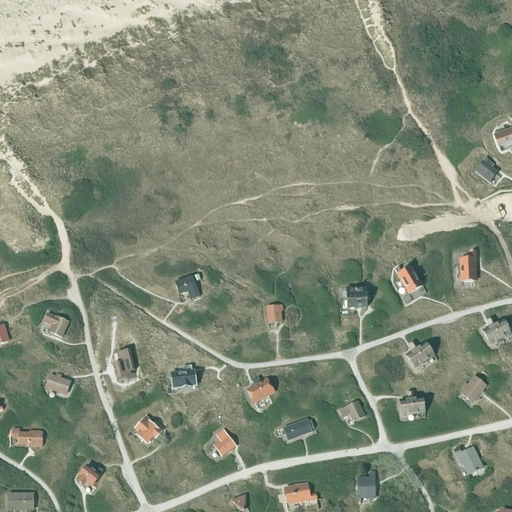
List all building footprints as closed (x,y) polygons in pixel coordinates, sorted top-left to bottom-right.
[(511,146),(511,128),(492,135),(497,148),(508,144),(510,147),(511,146)] [(484,159),(474,172),(489,184),(497,173),(489,166),(491,164),(484,159)] [(511,201),(502,201),(502,206),(504,206),(504,214),(511,215),(511,217),(511,201)] [(461,283),(475,283),(474,267),(476,267),(475,253),(470,253),(470,260),(460,261),(461,283)] [(399,270),(395,272),(408,295),(422,287),(411,268),(401,274),(399,270)] [(200,297),(192,278),(174,284),(179,296),(187,293),(190,301),(200,297)] [(355,292),(346,292),(346,310),(367,309),(366,292),(356,292),(356,291),(355,291),(355,292)] [(268,325),(272,324),(281,323),(280,312),(283,312),(282,307),(266,309),(268,325)] [(55,318),(47,315),(44,322),(53,326),(49,333),(61,339),(68,324),(55,318)] [(495,326),(492,319),(487,321),(491,328),(482,332),(489,345),(510,335),(503,322),(495,326)] [(417,349),(413,342),(409,345),(413,352),(406,357),(414,369),(433,356),(425,344),(417,349)] [(124,366),(115,368),(118,383),(119,384),(129,382),(128,377),(136,375),(131,355),(122,357),(124,366)] [(183,374),(170,376),(171,388),(172,391),(182,389),(190,388),(197,387),(197,384),(195,373),(192,373),(191,366),(182,368),(183,374)] [(59,380),(61,377),(56,375),(55,378),(50,376),(45,389),(65,396),(70,383),(59,380)] [(254,387),(247,391),(254,405),(274,394),(266,380),(260,384),(258,379),(252,382),(254,387)] [(472,404),(485,387),(474,379),(468,387),(465,385),(462,389),(465,391),(461,395),(472,404)] [(413,400),(412,392),(407,393),(408,401),(399,402),(401,416),(424,414),(422,399),(413,400)] [(341,412),(339,413),(342,419),(349,416),(353,423),(364,418),(357,403),(341,412)] [(156,440),(162,433),(149,422),(151,421),(146,417),(135,429),(139,433),(137,434),(138,435),(137,436),(146,445),(153,437),(156,440)] [(293,426),(283,430),(288,442),(311,434),(311,433),(311,431),(314,430),(311,421),(307,423),(306,421),(293,426)] [(30,434),(19,434),(19,430),(13,430),(13,438),(19,439),(18,445),(31,446),(31,447),(41,448),(42,433),(30,433),(30,434)] [(222,458),(235,448),(223,431),(216,436),(220,442),(214,447),(222,458)] [(459,449),(452,452),(459,468),(463,466),(466,464),(471,475),(480,471),(477,464),(479,463),(472,449),(461,454),(459,449)] [(94,473),(87,467),(76,481),(81,485),(84,481),(92,487),(100,477),(102,473),(97,469),(94,473)] [(375,499),(374,473),(369,474),(369,479),(357,479),(357,492),(359,492),(360,500),(375,499)] [(309,496),(307,485),(284,490),(287,505),(310,501),(310,503),(316,502),(315,495),(309,496)] [(8,511),(33,511),(33,495),(8,496),(8,511)] [(240,511),(241,511),(246,510),(245,497),(231,502),(240,511)]
